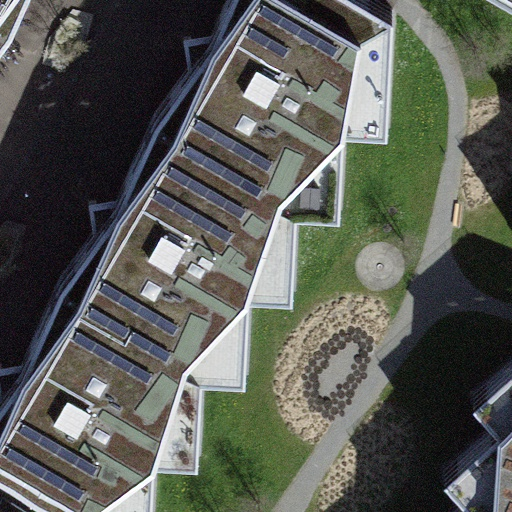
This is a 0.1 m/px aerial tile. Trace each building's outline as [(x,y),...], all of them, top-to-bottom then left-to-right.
[(0,0),(0,13),(15,21),(23,0),(0,0)] [(189,67),(154,115),(296,206),(339,207),(344,124),(387,124),(393,10),(375,0),(226,0),(212,32),(184,36),(189,67)] [(0,41),(15,21),(0,13),(0,41)] [(292,289),(296,206),(154,115),(117,197),(89,201),(93,231),(60,277),(202,370),(244,371),(249,288),(292,289)] [(197,453),(202,370),(60,277),(23,362),(0,364),(0,466),(79,511),(151,511),(155,453),(197,453)] [(483,485),(511,496),(511,359),(507,364),(511,369),(511,407),(511,409),(478,439),(494,456),(483,485)] [(511,511),(511,496),(483,485),(453,511),(511,511)]
